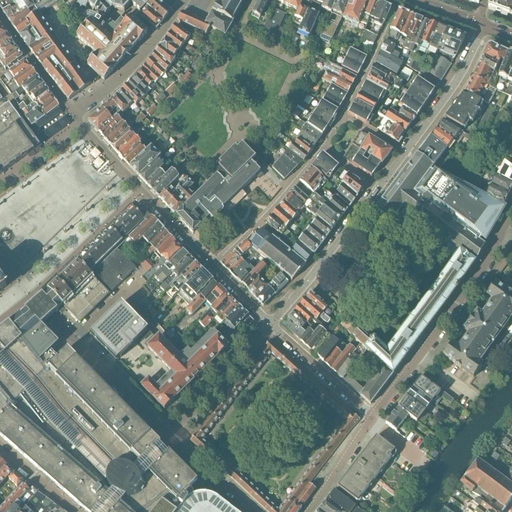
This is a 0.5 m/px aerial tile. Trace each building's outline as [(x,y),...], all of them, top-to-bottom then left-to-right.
[(0,0),(0,7),(3,12),(14,6),(15,5),(16,7),(20,13),(27,9),(21,0),(0,0)] [(21,0),(27,9),(31,17),(38,13),(30,0),(21,0)] [(30,0),(38,13),(41,11),(42,13),(56,4),(58,8),(65,3),(62,0),(30,0)] [(76,0),(78,0),(78,4),(76,4),(77,5),(78,5),(80,7),(80,9),(81,9),(81,8),(85,7),(86,9),(87,8),(86,7),(88,4),(94,10),(92,11),(94,12),(95,11),(102,18),(112,8),(123,11),(123,12),(125,12),(124,10),(131,3),(132,2),(131,0),(76,0)] [(151,0),(131,0),(132,2),(131,3),(141,11),(146,6),(151,0)] [(171,11),(165,6),(157,0),(151,0),(146,6),(147,7),(154,13),(163,21),(171,12),(171,11)] [(218,0),(212,11),(206,23),(205,25),(210,28),(225,36),(233,22),(232,21),(233,18),(242,0),(218,0)] [(259,0),(253,14),(260,18),(262,13),(266,15),(272,4),(268,2),(268,0),(259,0)] [(276,0),(276,2),(298,11),(292,22),(301,26),(298,32),(309,37),(313,29),(319,15),(301,6),(303,0),(276,0)] [(329,20),(320,40),(329,45),(341,19),(343,14),(348,0),(337,0),(332,13),(338,16),(335,23),(329,20)] [(332,14),(332,13),(337,0),(325,0),(323,5),(322,9),(332,14)] [(348,0),(343,14),(341,19),(351,24),(350,27),(357,30),(358,29),(358,28),(369,0),(348,0)] [(370,0),(369,0),(358,28),(364,31),(368,22),(370,19),(377,2),(370,0)] [(511,6),(511,0),(491,0),(489,6),(488,6),(488,7),(509,14),(511,6)] [(370,19),(368,22),(374,25),(376,22),(379,23),(386,6),(379,3),(377,2),(377,3),(377,2),(370,19)] [(14,6),(3,12),(8,20),(20,13),(16,7),(15,5),(14,6)] [(376,22),(374,25),(381,28),(383,24),(384,24),(391,8),(386,6),(379,23),(376,22)] [(154,13),(147,7),(140,15),(146,21),(154,13)] [(262,32),(280,40),(285,30),(279,27),(285,14),(273,8),(268,19),(262,32)] [(8,20),(14,28),(26,20),(31,17),(27,9),(20,13),(8,20)] [(177,21),(194,29),(206,34),(210,28),(205,25),(206,23),(182,12),(180,16),(177,21)] [(31,26),(19,36),(27,47),(29,50),(68,100),(69,100),(70,100),(69,100),(90,85),(73,61),(52,33),(38,13),(31,17),(26,20),(31,26)] [(146,21),(153,26),(157,30),(163,21),(154,13),(146,21)] [(385,42),(395,47),(409,15),(403,13),(400,14),(398,13),(390,30),(388,36),(385,42)] [(416,18),(409,15),(395,47),(396,47),(402,50),(405,42),(416,18)] [(138,44),(148,33),(131,18),(125,24),(122,21),(115,28),(107,20),(101,27),(100,26),(98,27),(91,21),(77,37),(97,55),(95,58),(93,56),(90,60),(91,61),(87,66),(99,76),(104,81),(114,70),(113,70),(138,43),(138,44)] [(402,50),(400,56),(406,59),(423,21),(416,18),(405,42),(402,50)] [(14,28),(19,36),(31,26),(26,20),(14,28)] [(430,24),(423,21),(406,59),(403,65),(410,69),(411,70),(413,64),(416,56),(419,49),(420,48),(430,24)] [(430,24),(420,48),(426,51),(423,57),(426,58),(429,49),(430,48),(439,27),(430,24)] [(377,36),(381,28),(374,25),(372,29),(371,29),(369,32),(377,36)] [(176,26),(171,33),(185,44),(190,37),(176,26)] [(447,31),(439,27),(430,48),(429,49),(438,53),(440,49),(447,31)] [(369,32),(366,31),(362,39),(373,44),(377,36),(369,32)] [(453,33),(447,31),(440,49),(456,56),(465,37),(461,36),(453,33)] [(171,33),(165,40),(179,50),(179,51),(185,44),(171,33)] [(17,51),(6,35),(0,40),(0,62),(0,63),(17,51)] [(162,46),(160,48),(175,59),(181,52),(179,51),(179,50),(165,40),(165,41),(162,46)] [(390,57),(393,52),(396,47),(395,47),(385,42),(380,52),(381,52),(390,57)] [(502,68),(508,54),(498,49),(497,49),(492,46),(491,46),(488,46),(483,58),(502,68)] [(175,59),(174,58),(160,48),(156,53),(171,66),(173,69),(176,66),(173,63),(175,59)] [(362,66),(367,57),(350,50),(346,58),(362,66)] [(7,69),(20,60),(22,58),(23,58),(22,58),(23,58),(17,51),(0,63),(2,66),(4,69),(5,71),(6,71),(6,70),(5,70),(7,69)] [(381,52),(375,63),(396,76),(403,64),(398,61),(400,56),(393,52),(390,57),(381,52)] [(165,72),(171,66),(156,53),(151,59),(165,72)] [(511,70),(511,55),(508,54),(502,68),(499,75),(497,80),(493,90),(496,91),(502,94),(506,84),(508,80),(511,70)] [(205,59),(204,58),(200,55),(195,62),(200,66),(205,59)] [(451,65),(436,56),(429,70),(428,73),(429,74),(441,81),(451,65)] [(357,75),(362,66),(346,58),(341,67),(357,75)] [(483,58),(479,65),(499,75),(502,68),(483,58)] [(166,73),(165,72),(151,59),(146,65),(161,79),(162,77),(166,73)] [(24,62),(9,73),(0,80),(6,88),(31,69),(30,69),(25,61),(25,62),(25,61),(24,61),(24,62)] [(200,66),(195,62),(191,67),(195,70),(196,71),(200,66)] [(328,63),(324,71),(326,72),(352,86),(352,85),(356,77),(328,63)] [(422,67),(421,67),(413,64),(411,70),(419,74),(422,67)] [(154,82),(156,83),(159,81),(161,79),(146,65),(143,68),(141,70),(153,81),(154,82)] [(479,65),(473,78),(477,80),(487,86),(493,90),(497,80),(499,75),(479,65)] [(374,66),(370,74),(381,80),(389,85),(398,90),(403,82),(374,66)] [(408,82),(413,72),(404,67),(399,77),(408,82)] [(419,74),(427,78),(429,74),(428,73),(429,70),(422,67),(419,74)] [(11,95),(22,87),(31,80),(36,77),(34,75),(32,71),(31,69),(6,88),(11,95)] [(149,87),(154,82),(153,81),(141,70),(137,75),(148,87),(149,87)] [(511,70),(508,80),(506,84),(502,94),(497,104),(496,106),(501,108),(506,96),(511,98),(511,95),(511,70)] [(350,90),(352,86),(326,72),(322,80),(332,85),(348,94),(350,90)] [(385,92),(389,85),(381,80),(370,74),(366,80),(366,82),(385,92)] [(144,92),(148,87),(137,75),(132,80),(144,92)] [(22,87),(28,96),(29,96),(43,86),(43,85),(41,83),(36,77),(31,80),(22,87)] [(468,86),(465,92),(488,106),(489,107),(494,110),(496,106),(497,104),(491,101),(496,91),(493,90),(487,86),(477,80),(473,78),(468,86)] [(417,117),(435,90),(417,79),(399,106),(402,108),(417,117)] [(127,85),(141,100),(147,95),(144,92),(132,80),(131,80),(131,81),(128,84),(128,83),(128,84),(127,85)] [(359,95),(377,105),(384,92),(365,82),(359,94),(359,95)] [(124,88),(122,90),(122,91),(133,103),(136,105),(141,100),(127,85),(126,86),(124,88)] [(343,103),(347,96),(348,94),(332,85),(327,94),(343,103)] [(29,96),(33,103),(34,103),(48,92),(44,88),(43,86),(29,96)] [(128,107),(133,103),(122,91),(122,90),(117,95),(128,107)] [(33,103),(26,108),(22,111),(27,117),(25,118),(32,127),(35,124),(36,124),(38,123),(38,122),(44,118),(59,107),(56,104),(57,103),(55,101),(55,102),(51,96),(50,94),(49,94),(48,92),(34,103),(33,103)] [(480,103),(464,93),(445,119),(462,129),(467,120),(472,123),(478,112),(476,110),(480,103)] [(338,111),(343,103),(327,94),(322,102),(338,111)] [(128,108),(128,107),(117,95),(114,98),(111,100),(121,112),(123,114),(123,113),(128,108)] [(373,111),(377,105),(359,95),(355,101),(373,111)] [(104,106),(102,108),(109,115),(112,113),(115,117),(121,112),(111,100),(106,105),(104,106)] [(366,124),(373,111),(355,101),(348,114),(366,124)] [(31,133),(14,109),(9,102),(0,108),(0,116),(28,155),(40,146),(36,139),(31,133)] [(317,111),(315,114),(330,124),(333,120),(335,120),(336,118),(336,117),(336,116),(337,114),(337,113),(338,111),(322,102),(317,111)] [(308,113),(298,106),(296,109),(306,116),(308,113)] [(472,138),(477,141),(486,125),(494,110),(489,107),(478,128),(472,138)] [(97,113),(96,114),(88,121),(98,133),(113,120),(109,115),(102,108),(102,109),(99,111),(97,113)] [(411,124),(417,117),(402,108),(398,116),(411,124)] [(411,124),(398,116),(390,112),(388,115),(381,111),(378,116),(384,119),(387,122),(393,126),(405,133),(411,124)] [(98,133),(104,139),(127,118),(123,114),(121,112),(115,117),(113,120),(98,133)] [(313,116),(307,125),(322,136),(328,127),(330,124),(315,114),(313,116)] [(0,116),(0,142),(16,164),(28,155),(0,116)] [(110,146),(129,129),(135,124),(132,121),(131,123),(130,121),(128,123),(126,120),(128,119),(127,118),(104,139),(110,146)] [(384,119),(377,130),(380,132),(387,122),(384,119)] [(303,131),(302,131),(317,143),(320,138),(322,136),(307,125),(299,120),(295,126),(303,131)] [(453,141),(460,132),(461,131),(443,121),(437,130),(453,141)] [(380,132),(386,136),(396,142),(399,141),(405,133),(393,126),(387,122),(380,132)] [(129,129),(110,146),(117,153),(135,137),(129,129)] [(447,150),(453,141),(437,130),(431,138),(447,150)] [(302,131),(298,138),(299,139),(312,150),(317,143),(302,131)] [(389,151),(365,135),(359,132),(351,145),(361,151),(381,164),(390,153),(389,151)] [(171,138),(166,133),(163,137),(168,141),(171,138)] [(141,143),(135,137),(117,153),(117,154),(118,155),(119,155),(123,159),(139,144),(141,143)] [(431,138),(424,147),(440,159),(447,150),(431,138)] [(312,150),(299,139),(295,146),(293,144),(308,157),(312,150)] [(0,142),(0,167),(4,173),(16,164),(0,142)] [(123,159),(129,166),(146,151),(139,144),(123,159)] [(195,197),(176,216),(193,234),(194,234),(193,234),(201,227),(201,226),(210,217),(211,219),(213,216),(217,220),(221,216),(226,212),(223,209),(241,191),(256,176),(259,179),(263,175),(260,172),(258,170),(258,169),(254,165),(251,163),(253,161),(256,158),(255,158),(243,146),(242,144),(240,147),(237,149),(235,147),(216,166),(217,166),(214,169),(215,170),(212,173),(213,175),(212,177),(214,178),(210,182),(195,197)] [(293,144),(289,150),(289,151),(303,162),(304,163),(308,157),(293,144)] [(346,153),(342,159),(351,165),(370,177),(372,176),(381,164),(361,151),(351,145),(346,153)] [(134,172),(139,177),(160,157),(160,156),(151,146),(146,151),(129,166),(134,172)] [(424,147),(417,156),(434,166),(440,159),(424,147)] [(289,150),(283,157),(297,168),(303,162),(289,151),(289,150)] [(322,154),(312,167),(326,178),(330,174),(332,176),(338,167),(322,154)] [(414,193),(430,171),(431,170),(434,166),(417,156),(414,160),(408,167),(408,168),(403,175),(402,175),(401,176),(388,194),(387,195),(387,196),(381,203),(382,203),(371,217),(387,229),(397,214),(414,193)] [(141,179),(141,180),(146,184),(160,171),(164,167),(163,167),(166,164),(160,157),(139,177),(139,178),(141,179)] [(284,181),(297,168),(283,157),(272,168),(268,164),(268,165),(272,169),(275,172),(284,181)] [(511,168),(510,167),(504,163),(497,177),(511,184),(511,168)] [(311,168),(310,170),(305,175),(318,186),(324,180),(311,168)] [(151,190),(158,198),(159,198),(179,177),(172,170),(165,176),(151,190)] [(479,241),(482,237),(485,240),(497,219),(497,218),(503,208),(504,206),(487,196),(486,197),(471,189),(436,170),(435,172),(434,173),(430,171),(414,193),(471,235),(479,241)] [(160,171),(146,184),(146,185),(147,185),(148,186),(149,187),(148,187),(149,188),(150,189),(150,188),(151,190),(165,176),(163,174),(162,173),(160,171)] [(365,187),(345,173),(339,181),(343,184),(357,196),(360,193),(363,188),(365,187)] [(158,198),(159,198),(159,199),(163,203),(164,203),(166,205),(166,206),(177,195),(180,198),(192,185),(182,174),(179,177),(159,198),(158,198)] [(305,175),(300,182),(314,194),(320,188),(318,186),(305,175)] [(511,184),(497,177),(492,187),(510,196),(511,190),(511,184)] [(332,187),(352,204),(357,196),(343,184),(337,191),(332,187)] [(166,206),(176,216),(195,197),(190,193),(195,188),(192,185),(180,198),(177,195),(166,206)] [(311,213),(317,219),(332,231),(342,217),(328,206),(319,198),(314,194),(311,198),(296,186),(294,189),(305,198),(312,203),(306,210),(311,213)] [(347,211),(352,204),(332,187),(329,191),(333,194),(330,197),(347,211)] [(486,194),(485,196),(487,196),(504,206),(510,196),(492,187),(488,195),(486,194)] [(294,189),(289,195),(304,208),(306,210),(312,203),(305,198),(294,189)] [(414,193),(397,214),(409,223),(430,239),(455,257),(460,250),(476,262),(484,245),(479,241),(471,235),(414,193)] [(304,220),(307,217),(301,212),(304,208),(289,195),(283,202),(304,220)] [(342,217),(347,211),(330,197),(327,195),(326,196),(327,198),(326,199),(331,203),(328,206),(342,217)] [(278,209),(277,209),(292,222),(298,214),(283,202),(278,209)] [(110,294),(123,281),(136,268),(117,249),(125,242),(151,218),(150,217),(149,215),(149,216),(145,211),(140,216),(138,214),(132,208),(78,261),(110,294)] [(285,229),(292,222),(277,209),(273,214),(271,216),(272,217),(285,229)] [(151,217),(151,218),(125,242),(131,250),(132,248),(133,249),(137,244),(143,239),(143,238),(152,229),(153,231),(159,225),(154,220),(152,218),(151,217)] [(272,217),(266,224),(267,224),(273,229),(273,228),(285,238),(286,239),(290,234),(285,229),(272,217)] [(317,219),(312,226),(326,238),(332,231),(317,219)] [(149,246),(150,244),(164,231),(159,225),(153,231),(152,229),(143,238),(143,239),(145,242),(149,246)] [(312,226),(306,233),(321,245),(326,238),(312,226)] [(263,230),(248,244),(251,248),(255,251),(256,252),(258,253),(260,255),(265,259),(271,264),(290,280),(292,281),(304,266),(304,265),(305,264),(303,262),(304,262),(292,252),(291,252),(272,236),(271,237),(263,230)] [(152,247),(147,252),(149,255),(150,256),(155,250),(169,236),(164,231),(150,244),(152,247)] [(298,241),(299,241),(300,242),(313,254),(314,255),(321,245),(306,233),(298,241)] [(169,236),(155,250),(157,252),(161,257),(162,257),(164,259),(173,251),(170,248),(175,243),(169,236)] [(247,243),(246,242),(237,249),(242,255),(247,251),(252,255),(255,251),(251,248),(248,244),(247,243)] [(292,251),(292,252),(304,262),(305,263),(313,254),(300,242),(299,243),(299,242),(295,247),(292,251)] [(183,250),(175,243),(170,248),(173,251),(164,259),(168,263),(183,250)] [(133,249),(139,255),(143,251),(137,244),(133,249)] [(237,249),(233,253),(239,259),(243,256),(242,255),(237,249)] [(150,295),(172,273),(189,257),(183,250),(168,263),(158,272),(147,283),(142,287),(150,295)] [(361,345),(367,350),(384,366),(393,374),(393,375),(422,336),(448,302),(476,262),(460,250),(455,257),(454,258),(452,261),(453,261),(443,275),(443,274),(441,277),(441,278),(437,282),(422,303),(420,306),(410,319),(408,322),(402,331),(401,331),(399,334),(389,348),(387,350),(356,321),(360,317),(352,311),(342,325),(340,327),(342,328),(354,339),(361,345)] [(244,263),(232,275),(237,280),(249,267),(247,265),(253,258),(255,260),(260,255),(258,253),(256,252),(255,251),(252,255),(244,263)] [(221,264),(227,270),(239,259),(233,253),(221,264)] [(162,257),(148,272),(141,278),(147,283),(158,272),(168,263),(164,259),(162,257)] [(195,263),(189,257),(172,273),(177,278),(173,282),(170,278),(156,291),(161,297),(165,293),(176,283),(195,263)] [(244,263),(239,259),(227,270),(232,275),(244,263)] [(264,271),(266,268),(271,264),(265,259),(261,263),(256,269),(242,285),(247,290),(264,271)] [(60,278),(49,289),(47,291),(54,299),(56,301),(60,305),(62,307),(65,310),(66,309),(80,323),(80,322),(84,319),(92,311),(93,311),(92,310),(110,294),(78,261),(69,270),(61,278),(60,278)] [(202,269),(195,263),(176,283),(165,293),(172,300),(177,294),(202,269)] [(256,269),(251,264),(249,267),(237,280),(242,285),(256,269)] [(207,275),(202,269),(177,294),(183,300),(207,275)] [(256,299),(267,287),(262,282),(268,276),(264,271),(247,290),(256,299)] [(213,281),(207,275),(183,300),(189,307),(213,281)] [(280,275),(267,287),(274,296),(287,282),(280,275)] [(192,316),(197,310),(206,301),(211,295),(219,287),(213,281),(189,307),(186,310),(192,316)] [(473,317),(467,324),(468,324),(464,330),(469,333),(462,343),(458,348),(452,343),(443,356),(456,364),(455,365),(461,369),(462,368),(474,377),(483,365),(479,363),(492,346),(493,346),(494,344),(493,344),(511,317),(511,294),(508,292),(495,283),(486,296),(493,300),(482,315),(477,312),(473,317)] [(206,301),(212,308),(226,293),(219,287),(211,295),(206,301)] [(256,299),(263,307),(274,296),(267,287),(256,299)] [(56,312),(58,311),(62,307),(60,305),(56,301),(54,299),(47,291),(44,295),(37,300),(27,310),(28,311),(40,324),(41,324),(40,325),(41,325),(51,316),(56,312)] [(207,326),(216,317),(232,300),(226,293),(212,308),(198,323),(205,329),(205,328),(207,326)] [(311,293),(305,300),(328,318),(333,311),(312,294),(311,293)] [(146,299),(139,305),(146,312),(153,306),(146,299)] [(216,317),(223,323),(225,321),(239,306),(232,300),(216,317)] [(305,300),(300,306),(316,322),(316,321),(319,318),(328,325),(331,321),(328,318),(305,300)] [(90,334),(108,353),(116,362),(118,360),(148,331),(146,328),(149,325),(140,316),(137,319),(122,303),(113,311),(106,319),(98,326),(90,334)] [(244,331),(253,322),(253,321),(253,320),(239,306),(225,321),(234,330),(239,326),(244,331)] [(316,324),(312,328),(316,332),(322,325),(316,321),(316,322),(300,306),(294,312),(306,324),(307,325),(311,321),(316,324)] [(40,324),(28,311),(27,310),(20,315),(20,314),(9,323),(40,362),(49,354),(49,353),(58,344),(59,344),(50,334),(50,335),(41,326),(41,325),(40,325),(41,324),(40,324)] [(294,312),(288,319),(306,334),(307,332),(303,328),(306,324),(294,312)] [(288,319),(283,326),(300,341),(306,334),(288,319)] [(40,362),(9,323),(8,324),(9,325),(0,331),(0,348),(24,378),(40,362)] [(311,351),(318,357),(333,338),(330,337),(334,332),(337,334),(342,328),(340,327),(342,325),(338,323),(332,329),(330,327),(328,330),(329,330),(311,351)] [(316,332),(314,335),(305,346),(311,351),(329,330),(328,330),(322,325),(316,332)] [(306,334),(300,341),(305,346),(314,335),(316,332),(312,328),(311,327),(307,332),(306,334)] [(175,334),(169,328),(165,332),(171,338),(175,334)] [(199,376),(216,358),(217,357),(218,357),(228,347),(212,331),(190,353),(187,349),(184,353),(180,357),(159,336),(158,337),(148,347),(168,368),(167,369),(171,372),(156,387),(149,379),(141,386),(154,399),(165,410),(175,400),(194,381),(199,376)] [(184,353),(187,349),(188,349),(182,343),(179,346),(178,344),(179,343),(183,339),(179,333),(172,340),(177,345),(177,346),(182,352),(184,353)] [(339,344),(333,338),(318,357),(324,363),(339,344)] [(271,354),(281,363),(287,356),(269,340),(262,350),(269,356),(271,354)] [(341,342),(339,344),(324,363),(331,369),(341,355),(347,348),(341,342)] [(341,355),(331,369),(336,374),(337,375),(357,351),(350,344),(347,348),(341,355)] [(344,381),(361,358),(365,353),(367,350),(361,345),(357,351),(337,375),(344,381)] [(67,349),(55,360),(55,361),(49,354),(40,362),(24,378),(0,348),(0,367),(15,387),(0,401),(0,404),(6,413),(0,419),(0,437),(1,438),(2,438),(39,470),(81,508),(86,511),(178,511),(181,509),(188,502),(194,497),(190,488),(194,484),(169,458),(168,458),(164,454),(159,459),(153,453),(155,452),(153,450),(154,448),(155,446),(155,444),(154,442),(154,440),(153,438),(152,436),(150,434),(141,425),(138,427),(130,418),(132,416),(115,399),(96,379),(67,349)] [(260,367),(269,356),(262,350),(256,358),(253,361),(260,367)] [(365,353),(361,358),(344,381),(370,405),(393,374),(384,366),(378,373),(363,360),(367,355),(365,353)] [(281,363),(289,370),(295,363),(287,356),(281,363)] [(253,361),(246,370),(253,376),(260,367),(253,361)] [(303,371),(295,363),(289,370),(297,377),(303,371)] [(0,401),(15,387),(0,367),(0,401)] [(246,385),(253,376),(246,370),(239,379),(246,385)] [(311,378),(303,371),(297,377),(306,385),(311,378)] [(306,385),(314,392),(319,385),(311,378),(306,385)] [(421,378),(413,388),(432,403),(440,393),(421,378)] [(238,394),(246,385),(239,379),(232,388),(231,387),(230,388),(231,389),(230,390),(229,392),(228,391),(227,392),(228,393),(223,399),(219,404),(226,409),(235,398),(237,396),(238,394)] [(314,392),(322,399),(328,393),(319,385),(314,392)] [(413,388),(406,397),(425,412),(432,403),(413,388)] [(322,399),(330,406),(336,400),(328,393),(322,399)] [(450,404),(453,400),(450,398),(446,394),(445,394),(442,398),(450,404)] [(403,401),(398,408),(417,422),(425,412),(406,397),(403,401)] [(330,406),(338,414),(344,407),(336,400),(330,406)] [(219,404),(212,413),(219,419),(226,409),(219,404)] [(353,414),(344,407),(338,414),(346,421),(347,422),(353,414)] [(387,422),(386,424),(396,432),(408,416),(417,423),(417,422),(398,408),(390,418),(387,422)] [(212,413),(205,422),(212,428),(219,419),(212,413)] [(346,421),(343,424),(340,428),(337,433),(344,438),(347,434),(359,419),(353,414),(347,422),(346,421)] [(205,422),(197,433),(204,438),(212,428),(205,422)] [(190,441),(207,456),(213,449),(202,440),(204,438),(197,433),(190,441)] [(337,433),(331,441),(338,446),(344,438),(337,433)] [(388,462),(396,451),(376,436),(370,445),(338,487),(356,501),(358,502),(388,462)] [(331,441),(324,449),(332,455),(338,446),(331,441)] [(426,445),(421,451),(425,455),(430,449),(426,445)] [(220,456),(213,449),(207,456),(214,463),(220,456)] [(325,463),(332,455),(324,449),(318,458),(325,463)] [(433,450),(429,455),(435,459),(439,454),(433,450)] [(214,463),(222,470),(228,464),(220,456),(214,463)] [(318,458),(312,466),(319,471),(325,463),(318,458)] [(507,482),(478,460),(463,480),(464,480),(505,509),(504,509),(505,509),(506,508),(510,502),(511,503),(511,500),(511,484),(507,481),(507,482)] [(236,471),(228,464),(222,470),(230,477),(236,471)] [(306,488),(309,484),(319,471),(312,466),(299,483),(306,488)] [(0,484),(1,485),(11,474),(5,468),(0,473),(0,484)] [(244,478),(236,471),(230,477),(238,485),(244,478)] [(24,481),(15,473),(8,480),(17,488),(24,481)] [(252,485),(244,478),(238,485),(246,492),(252,485)] [(478,496),(485,501),(499,511),(502,511),(505,509),(504,509),(505,509),(464,480),(463,480),(461,482),(460,484),(473,494),(478,496)] [(29,490),(31,487),(25,482),(23,485),(23,486),(29,490)] [(299,483),(293,491),(300,496),(306,488),(299,483)] [(306,488),(300,496),(295,503),(302,508),(316,489),(309,484),(306,488)] [(23,485),(17,490),(13,495),(18,501),(29,490),(23,486),(23,485)] [(260,493),(252,485),(246,492),(254,499),(260,493)] [(7,511),(20,511),(35,496),(38,493),(31,487),(29,490),(18,501),(7,511)] [(338,487),(334,491),(353,504),(356,501),(338,487)] [(293,491),(286,500),(294,505),(295,503),(300,496),(293,491)] [(334,491),(318,511),(319,511),(363,511),(353,504),(334,491)] [(31,511),(45,497),(38,493),(20,511),(31,511)] [(254,499),(255,500),(262,506),(268,500),(260,493),(254,499)] [(13,495),(7,501),(0,508),(0,511),(7,511),(18,501),(13,495)] [(234,511),(218,499),(218,500),(213,498),(210,497),(207,495),(206,495),(200,496),(194,497),(188,502),(181,509),(178,511),(234,511)] [(31,511),(51,511),(56,506),(45,497),(31,511)] [(262,506),(267,511),(273,511),(277,508),(268,500),(262,506)] [(286,500),(280,508),(279,510),(277,508),(273,511),(288,511),(294,505),(286,500)] [(484,511),(499,511),(485,501),(483,504),(477,500),(475,503),(473,501),(472,503),(484,511)] [(295,503),(294,505),(288,511),(298,511),(302,508),(295,503)] [(484,511),(472,503),(467,510),(469,511),(484,511)]
